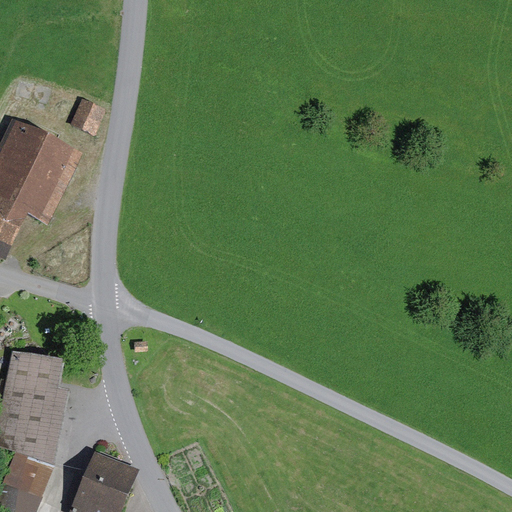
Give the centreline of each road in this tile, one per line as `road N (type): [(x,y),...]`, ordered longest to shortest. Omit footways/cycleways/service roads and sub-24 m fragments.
road 1 (unclassified): [(511,490),(414,434),(210,341),(105,306)]
road 2 (tertiary): [(129,0),(105,306)]
road 3 (tertiary): [(105,306),(113,379),(165,511)]
